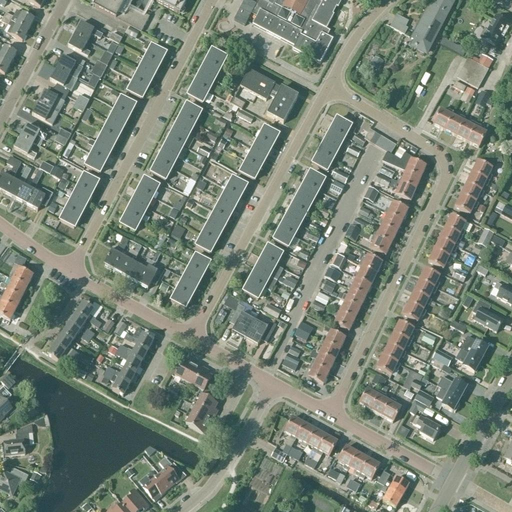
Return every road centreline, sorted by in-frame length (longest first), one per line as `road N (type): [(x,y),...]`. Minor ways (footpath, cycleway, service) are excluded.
road 1 (residential): [(330,416),(444,176),(441,160),(412,140)]
road 2 (residential): [(72,278),(212,0)]
road 3 (residential): [(193,340),(328,91)]
road 4 (residential): [(272,385),(215,483),(185,511)]
road 5 (residential): [(0,130),(69,0)]
road 6 (residential): [(454,482),(330,416)]
road 7 (residential): [(193,340),(72,278)]
road 8 (tertiary): [(454,482),(511,373)]
